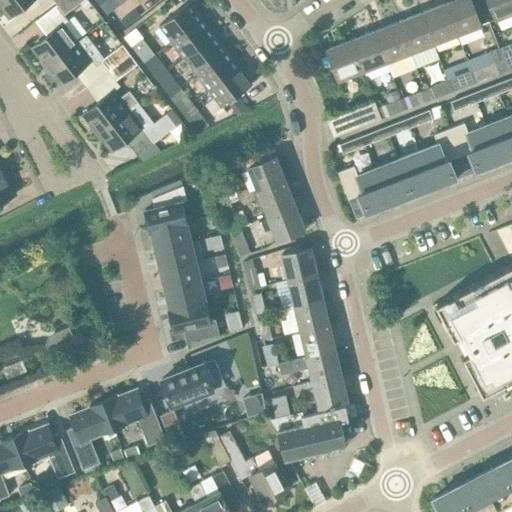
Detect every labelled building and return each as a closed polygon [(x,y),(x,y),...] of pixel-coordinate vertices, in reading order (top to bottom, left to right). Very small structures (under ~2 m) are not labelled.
[(0,0),(0,5),(9,17),(30,0),(0,0)] [(61,0),(56,4),(64,14),(81,0),(61,0)] [(113,0),(106,0),(100,5),(107,14),(118,5),(113,0)] [(450,0),(445,2),(456,33),(481,24),(471,0),(450,0)] [(511,11),(511,0),(488,0),(496,18),(511,11)] [(172,40),(202,18),(189,1),(160,24),(172,40)] [(456,33),(445,2),(421,11),(433,42),(456,33)] [(433,42),(421,11),(396,21),(408,52),(433,42)] [(185,57),(214,34),(202,18),(172,40),(185,57)] [(408,52),(396,21),(373,30),(385,61),(408,52)] [(63,22),(32,46),(45,64),(77,40),(63,22)] [(351,38),(363,69),(385,61),(373,30),(351,38)] [(214,34),(185,57),(197,72),(226,50),(214,34)] [(143,62),(155,54),(142,37),(130,46),(143,62)] [(363,69),(351,38),(326,48),(339,79),(363,69)] [(45,64),(60,83),(91,59),(77,40),(45,64)] [(108,70),(130,54),(128,52),(122,43),(100,60),(108,70)] [(511,67),(511,54),(508,43),(498,47),(507,70),(511,67)] [(469,71),(474,83),(507,70),(498,47),(489,50),(494,62),(469,71)] [(226,50),(197,72),(209,88),(238,66),(226,50)] [(130,54),(108,70),(116,80),(138,64),(130,54)] [(155,54),(143,62),(156,79),(167,70),(155,54)] [(238,66),(209,88),(222,105),(251,83),(238,66)] [(168,95),(180,86),(167,70),(156,79),(168,95)] [(474,83),(469,71),(448,79),(452,91),(474,83)] [(511,75),(495,82),(499,92),(511,86),(511,75)] [(422,89),(427,101),(452,91),(448,79),(422,89)] [(472,91),(476,101),(499,92),(495,82),(472,91)] [(180,86),(168,95),(181,111),(192,102),(180,86)] [(114,88),(82,113),(96,130),(137,99),(129,89),(120,97),(114,88)] [(395,89),(403,110),(427,101),(422,89),(400,98),(396,88),(395,89)] [(378,107),(382,118),(403,110),(395,89),(382,94),(386,103),(378,107)] [(476,101),(472,91),(450,100),(454,109),(476,101)] [(246,107),(239,98),(230,104),(237,113),(246,107)] [(137,99),(96,130),(111,150),(142,126),(154,141),(175,125),(166,113),(154,122),(137,99)] [(192,102),(181,111),(187,119),(198,110),(192,102)] [(381,118),(375,102),(351,111),(357,127),(381,118)] [(410,115),(414,125),(433,118),(429,108),(410,115)] [(385,125),(388,135),(414,125),(410,115),(385,125)] [(485,123),(499,159),(511,153),(511,126),(507,115),(485,123)] [(449,127),(460,154),(470,150),(476,168),(499,159),(485,123),(468,130),(464,121),(449,127)] [(362,134),(366,144),(388,135),(385,125),(362,134)] [(420,149),(434,184),(456,176),(449,158),(460,154),(449,127),(434,133),(437,142),(420,149)] [(366,144),(362,134),(339,143),(343,153),(366,144)] [(397,157),(411,193),(434,184),(420,149),(397,157)] [(257,191),(286,179),(276,155),(248,167),(257,191)] [(375,166),(389,202),(411,193),(397,157),(375,166)] [(389,202),(375,166),(357,173),(354,164),(338,170),(348,198),(359,193),(366,211),(389,202)] [(6,172),(0,174),(0,200),(16,192),(6,172)] [(286,179),(257,191),(267,215),(296,203),(286,179)] [(215,207),(231,201),(224,183),(208,190),(215,207)] [(154,206),(145,209),(150,229),(186,221),(182,202),(186,201),(182,185),(152,198),(154,206)] [(231,201),(215,207),(225,231),(230,229),(240,225),(247,222),(242,209),(235,212),(231,201)] [(277,240),(305,228),(296,203),(267,215),(269,220),(262,223),(267,234),(273,231),(277,240)] [(156,249),(191,240),(186,221),(150,229),(150,230),(151,230),(156,249)] [(511,222),(496,229),(511,259),(511,262),(432,304),(439,319),(444,317),(454,336),(483,391),(504,380),(507,385),(511,382),(511,222)] [(240,255),(250,251),(240,225),(230,229),(240,255)] [(214,236),(217,247),(222,245),(220,234),(214,236)] [(161,269),(196,260),(203,258),(198,239),(191,240),(156,249),(161,269)] [(287,278),(317,271),(311,245),(281,252),(287,278)] [(225,253),(216,256),(218,267),(228,265),(225,253)] [(165,288),(201,280),(196,260),(161,269),(165,288)] [(255,266),(245,268),(249,288),(260,286),(255,266)] [(294,304),(323,297),(317,271),(287,278),(294,304)] [(169,308),(205,300),(201,280),(165,288),(170,308),(169,308)] [(261,291),(251,294),(255,314),(266,312),(261,291)] [(323,297),(294,304),(299,329),(329,322),(323,297)] [(174,329),(183,327),(188,348),(220,335),(215,317),(210,319),(205,300),(169,308),(174,329)] [(267,317),(257,319),(261,339),(272,337),(267,317)] [(305,354),(335,347),(329,322),(299,329),(305,354)] [(78,349),(69,325),(49,333),(45,343),(51,359),(78,349)] [(267,363),(278,361),(273,343),(262,345),(267,363)] [(311,380),(341,373),(335,347),(305,354),(306,355),(278,362),(278,361),(267,363),(267,365),(277,363),(280,374),(308,367),(311,380)] [(211,389),(225,383),(214,357),(188,368),(187,364),(173,369),(175,373),(161,379),(171,404),(199,394),(200,397),(212,392),(211,389)] [(318,406),(343,400),(347,399),(341,373),(311,380),(318,406)] [(137,388),(117,396),(117,395),(103,400),(114,427),(138,418),(148,444),(165,438),(149,396),(141,399),(137,388)] [(285,394),(274,396),(278,414),(289,412),(285,394)] [(90,437),(114,427),(103,400),(89,406),(90,407),(70,414),(75,426),(67,429),(83,468),(100,462),(90,437)] [(284,457),(311,450),(334,445),(332,438),(342,435),(338,420),(347,418),(343,404),(302,415),(304,423),(277,430),(284,457)] [(185,437),(174,409),(160,414),(171,443),(185,437)] [(230,459),(236,472),(246,467),(263,499),(288,487),(274,460),(257,469),(251,456),(243,460),(225,425),(214,428),(230,459)] [(53,438),(49,427),(29,434),(29,433),(15,438),(26,466),(50,457),(59,481),(76,474),(61,435),(53,438)] [(230,459),(214,428),(203,432),(220,465),(230,459)] [(0,500),(10,497),(2,475),(26,466),(15,438),(1,444),(2,445),(0,445),(0,500)] [(511,454),(479,472),(498,509),(511,501),(511,454)] [(197,503),(201,511),(232,511),(229,505),(240,499),(224,470),(189,489),(197,503)] [(491,511),(498,509),(479,472),(433,496),(441,511),(491,511)] [(58,483),(44,491),(56,511),(70,504),(58,483)] [(34,493),(31,485),(20,489),(23,497),(34,493)] [(39,511),(45,509),(35,494),(19,505),(24,511),(39,511)] [(149,494),(117,511),(159,511),(156,505),(155,506),(149,494)] [(201,511),(197,503),(180,511),(174,511),(167,499),(156,505),(159,511),(201,511)]
